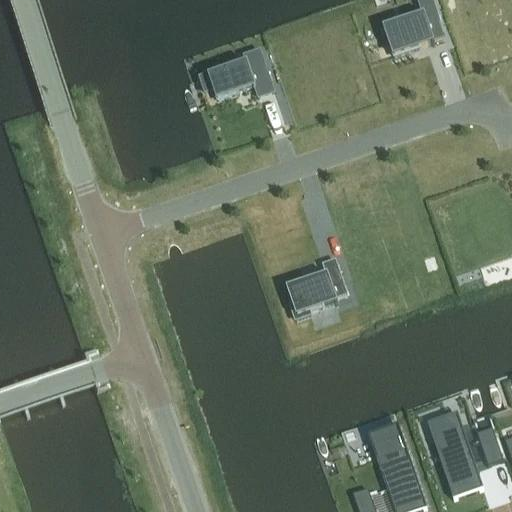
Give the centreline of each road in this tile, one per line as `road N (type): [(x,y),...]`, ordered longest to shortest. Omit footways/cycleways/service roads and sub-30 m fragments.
road 1 (residential): [(511,132),(484,105),(100,233)]
road 2 (tertiary): [(22,0),(100,233)]
road 3 (tertiary): [(142,358),(195,511)]
road 4 (tertiary): [(100,233),(142,358)]
